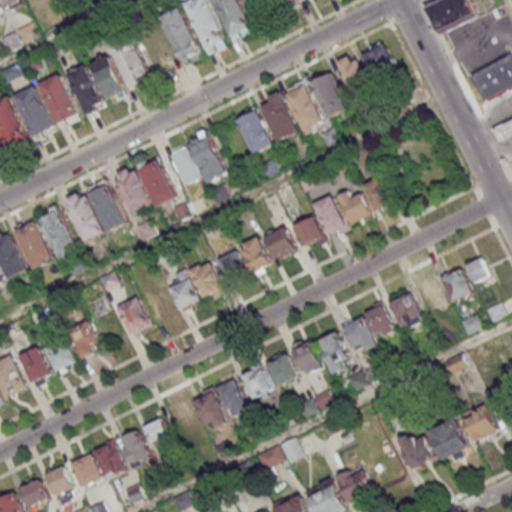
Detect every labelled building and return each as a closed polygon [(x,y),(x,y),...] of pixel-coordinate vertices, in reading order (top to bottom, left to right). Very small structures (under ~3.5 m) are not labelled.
[(3,0),(8,11),(26,3),(24,0),(3,0)] [(189,6),(201,0),(210,0),(229,37),(208,47),(189,6)] [(217,0),(237,40),(257,31),(242,0),(217,0)] [(274,0),(300,0),(302,4),(281,14),(274,0)] [(446,0),(430,8),(443,33),(480,15),(472,0),(446,0)] [(207,57),(185,6),(165,15),(186,66),(207,57)] [(142,40),(158,74),(178,65),(162,31),(142,40)] [(115,47),(136,37),(155,78),(134,88),(115,47)] [(399,65),(387,41),(364,52),(376,76),(399,65)] [(340,61),(353,87),(371,78),(359,52),(340,61)] [(96,65),(113,57),(132,97),(123,101),(121,97),(113,101),(96,65)] [(72,75),(90,66),(107,103),(99,107),(101,112),(92,116),(72,75)] [(314,81),(331,117),(353,107),(335,71),(314,81)] [(44,86),(65,76),(84,116),(64,126),(44,86)] [(290,96),(309,87),(327,124),(317,129),(319,133),(310,138),(290,96)] [(19,98),(40,88),(59,128),(38,138),(19,98)] [(275,104),(273,99),(284,94),(303,134),(283,144),(265,108),(275,104)] [(0,124),(0,103),(13,97),(32,138),(12,148),(0,124)] [(278,143),(260,107),(240,117),(258,153),(278,143)] [(504,146),(511,142),(511,123),(496,131),(504,146)] [(0,133),(9,152),(0,156),(0,133)] [(195,147),(213,137),(232,175),(214,184),(195,147)] [(186,185),(204,178),(190,145),(172,152),(186,185)] [(144,171),(163,162),(182,199),(163,209),(144,171)] [(368,183),(377,211),(396,205),(386,177),(368,183)] [(68,197),(87,241),(109,231),(130,223),(112,178),(68,197)] [(376,215),(365,193),(355,197),(351,190),(341,195),(356,225),(376,215)] [(334,237),(353,228),(336,194),(317,203),(334,237)] [(45,222),(64,213),(83,250),(64,260),(45,222)] [(309,250),(329,240),(317,216),(297,225),(309,250)] [(141,226),(147,238),(157,233),(151,221),(141,226)] [(20,233),(41,223),(58,259),(50,262),(51,266),(39,272),(20,233)] [(279,259),(300,250),(289,226),(268,235),(279,259)] [(0,237),(6,235),(9,240),(15,237),(32,272),(13,281),(0,254),(0,237)] [(275,263),(262,236),(244,245),(256,272),(275,263)] [(232,280),(251,270),(240,249),(221,259),(232,280)] [(494,274),(485,256),(469,264),(478,282),(494,274)] [(194,268),(209,301),(229,292),(214,259),(194,268)] [(446,274),(454,301),(476,295),(467,267),(446,274)] [(204,301),(191,269),(170,277),(182,309),(204,301)] [(454,304),(440,276),(419,286),(433,314),(454,304)] [(179,314),(166,286),(148,294),(160,322),(179,314)] [(395,299),(404,328),(425,322),(417,293),(395,299)] [(120,307),(136,337),(157,326),(141,296),(120,307)] [(367,311),(382,337),(399,328),(383,301),(367,311)] [(489,309),(495,320),(509,313),(503,301),(489,309)] [(463,320),(469,334),(485,327),(478,313),(463,320)] [(367,350),(380,344),(366,314),(345,324),(356,348),(364,344),(367,350)] [(103,349),(94,326),(74,334),(84,357),(103,349)] [(321,341),(337,372),(356,362),(339,331),(321,341)] [(309,375),(328,365),(312,336),(294,345),(309,375)] [(71,338),(50,347),(61,373),(82,364),(71,338)] [(57,376),(42,344),(22,354),(37,386),(57,376)] [(472,365),(466,351),(447,359),(453,373),(472,365)] [(302,377),(290,352),(269,361),(280,387),(302,377)] [(0,403),(31,390),(16,356),(0,362),(0,403)] [(257,401),(277,391),(263,364),(243,374),(257,401)] [(350,376),(355,390),(369,385),(364,371),(350,376)] [(220,388),(234,418),(252,410),(238,380),(220,388)] [(322,408),(335,402),(330,390),(317,395),(322,408)] [(201,394),(205,428),(227,426),(223,392),(201,394)] [(201,429),(188,403),(170,412),(183,438),(201,429)] [(465,415),(477,440),(501,430),(489,404),(465,415)] [(432,430),(446,459),(473,446),(459,417),(432,430)] [(147,423),(153,441),(171,436),(166,418),(147,423)] [(121,438),(137,468),(155,458),(140,428),(121,438)] [(415,470),(439,460),(429,434),(419,438),(416,432),(402,438),(415,470)] [(95,449),(112,478),(131,466),(114,438),(95,449)] [(106,477),(95,452),(73,462),(84,487),(106,477)] [(78,488),(68,464),(48,473),(58,496),(78,488)] [(341,475),(352,501),(376,491),(365,465),(341,475)] [(30,509),(52,499),(43,478),(20,489),(30,509)] [(318,511),(340,511),(350,508),(337,479),(309,491),(318,511)] [(26,511),(18,492),(0,500),(0,504),(3,511),(26,511)] [(278,511),(312,511),(303,495),(277,508),(278,511)]
